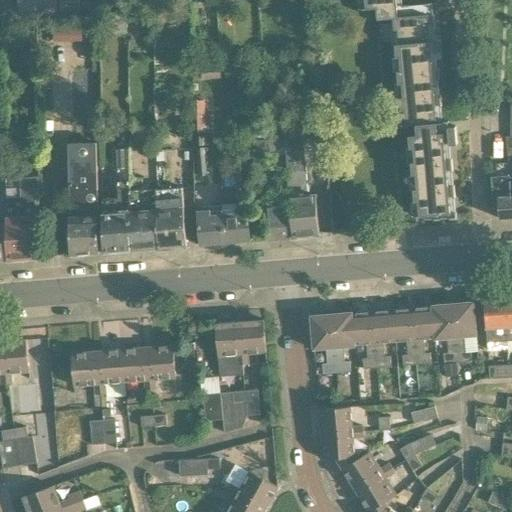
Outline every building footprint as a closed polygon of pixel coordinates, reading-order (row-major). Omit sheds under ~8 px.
[(0,0),(0,12),(10,11),(8,0),(0,0)] [(113,10),(113,2),(110,0),(100,0),(101,9),(113,10)] [(138,7),(137,0),(125,0),(126,8),(138,7)] [(365,0),(367,10),(377,9),(378,21),(393,20),(394,31),(398,31),(400,45),(395,45),(396,58),(400,58),(402,72),(398,72),(399,85),(403,84),(404,98),(400,99),(401,111),(404,111),(406,126),(416,125),(417,136),(409,136),(410,151),(413,150),(415,163),(411,164),(412,177),(416,176),(417,190),(413,190),(414,203),(418,203),(419,218),(451,215),(449,200),(455,199),(454,187),(448,187),(447,173),(453,172),(452,160),(445,161),(444,146),(451,146),(450,133),(438,134),(435,108),(442,108),(440,95),(434,96),(433,82),(439,81),(438,69),(432,69),(431,55),(437,54),(436,42),(430,42),(429,28),(434,28),(433,15),(398,18),(396,0),(365,0)] [(61,13),(71,13),(70,2),(60,3),(61,13)] [(127,34),(126,12),(104,13),(105,35),(127,34)] [(58,39),(86,39),(86,25),(58,24),(58,39)] [(101,73),(101,54),(92,54),(92,73),(101,73)] [(202,80),(221,79),(221,70),(202,71),(202,80)] [(205,134),(205,101),(195,101),(195,134),(205,134)] [(511,105),(511,106),(510,138),(506,138),(508,164),(490,166),(493,202),(499,202),(501,220),(511,219),(511,105)] [(195,137),(195,146),(195,147),(204,147),(204,145),(204,137),(195,137)] [(269,141),(254,141),(254,169),(268,170),(269,141)] [(98,144),(68,144),(70,257),(99,254),(98,144)] [(198,177),(207,176),(205,149),(196,149),(198,177)] [(304,153),(286,155),(290,198),(294,238),(319,236),(319,234),(316,196),(308,197),(304,153)] [(4,177),(6,215),(7,223),(10,261),(39,259),(38,178),(21,179),(20,176),(4,177)] [(135,251),(134,192),(129,192),(129,182),(119,182),(119,199),(102,200),(103,254),(135,251)] [(158,190),(159,249),(187,247),(182,189),(158,190)] [(159,249),(158,190),(134,192),(135,251),(159,249)] [(294,238),(290,198),(265,200),(269,240),(294,238)] [(236,215),(223,216),(226,244),(251,241),(248,209),(236,210),(236,215)] [(226,244),(223,216),(210,217),(210,212),(198,213),(200,246),(226,244)] [(7,223),(6,215),(0,215),(0,262),(10,261),(7,223)] [(507,343),(504,300),(484,302),(487,344),(507,343)] [(473,303),(452,305),(457,364),(471,363),(470,352),(466,352),(464,338),(476,337),(473,303)] [(457,364),(452,305),(432,307),(432,308),(434,339),(435,341),(447,340),(448,354),(443,354),(444,365),(457,364)] [(434,339),(432,308),(412,310),(417,367),(431,366),(430,356),(425,356),(424,340),(434,339)] [(417,367),(412,310),(392,312),(395,343),(406,342),(408,356),(403,356),(404,368),(417,367)] [(395,343),(392,312),(373,313),(378,371),(390,370),(389,359),(385,359),(384,344),(395,343)] [(356,348),(356,346),(353,315),(353,313),(332,315),(337,374),(350,373),(349,363),(345,363),(344,349),(356,348)] [(378,371),(373,313),(353,315),(356,346),(366,345),(367,361),(362,361),(363,372),(378,371)] [(337,374),(332,315),(310,317),(313,351),(326,350),(327,364),(322,365),(323,375),(337,374)] [(263,321),(239,323),(243,366),(249,366),(248,355),(266,354),(263,321)] [(244,375),(243,366),(239,323),(216,325),(218,358),(220,358),(221,376),(244,375)] [(39,467),(61,466),(50,338),(32,340),(36,385),(21,386),(23,414),(39,413),(40,424),(35,424),(39,467)] [(3,342),(6,386),(11,386),(10,375),(29,373),(26,340),(3,342)] [(147,349),(151,392),(156,392),(155,382),(176,380),(173,346),(147,349)] [(151,392),(147,349),(122,351),(125,384),(145,382),(146,393),(151,392)] [(125,384),(122,351),(96,353),(101,410),(107,409),(106,396),(105,386),(125,384)] [(101,410),(96,353),(72,355),(74,388),(95,386),(96,396),(94,397),(95,410),(101,410)] [(457,364),(444,365),(445,377),(458,376),(457,364)] [(509,379),(508,366),(488,367),(489,380),(509,379)] [(221,394),(223,420),(225,434),(243,429),(248,417),(260,416),(258,391),(221,394)] [(206,421),(223,420),(221,394),(204,396),(206,421)] [(414,425),(437,419),(434,407),(411,413),(414,425)] [(321,435),(363,431),(363,426),(352,427),(351,408),(319,410),(321,435)] [(154,416),(155,427),(167,426),(166,415),(154,416)] [(155,427),(154,416),(141,417),(142,428),(155,427)] [(488,418),(477,417),(476,430),(487,431),(488,418)] [(380,432),(390,431),(389,418),(379,418),(380,432)] [(104,421),(105,444),(117,443),(116,420),(104,421)] [(93,445),(105,444),(104,421),(91,422),(93,445)] [(14,430),(20,467),(37,465),(33,437),(28,438),(26,428),(14,430)] [(0,454),(2,470),(20,467),(14,430),(1,432),(3,442),(0,442),(0,454)] [(363,431),(321,435),(323,461),(336,460),(342,469),(357,460),(355,456),(353,437),(364,437),(363,431)] [(401,449),(407,460),(416,455),(436,445),(432,435),(410,444),(401,449)] [(501,457),(511,458),(511,445),(503,444),(501,457)] [(357,460),(342,469),(356,492),(393,468),(390,464),(381,470),(370,452),(357,460)] [(416,455),(407,460),(414,471),(422,466),(416,455)] [(220,459),(179,461),(179,477),(208,476),(208,471),(220,470),(220,459)] [(393,468),(356,492),(368,511),(371,511),(385,504),(398,495),(387,478),(395,473),(393,468)] [(228,490),(237,496),(265,511),(278,488),(250,473),(240,490),(231,485),(228,490)] [(22,498),(27,511),(54,511),(83,502),(80,493),(68,497),(70,501),(59,505),(53,487),(22,498)] [(432,505),(438,496),(427,489),(421,498),(432,505)] [(505,511),(511,501),(492,492),(487,503),(505,511)] [(227,511),(264,511),(265,511),(237,496),(227,511)] [(83,502),(54,511),(69,511),(73,511),(81,511),(86,510),(83,502)]
